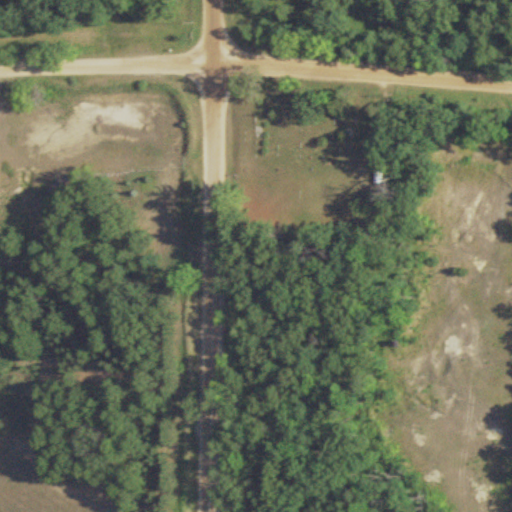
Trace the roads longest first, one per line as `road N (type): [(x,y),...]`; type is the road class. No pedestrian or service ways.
road 1 (residential): [(511,85),(213,61),(0,65)]
road 2 (residential): [(209,511),(212,0)]
